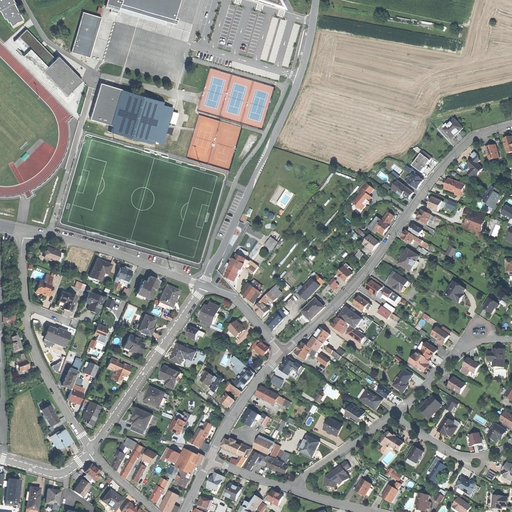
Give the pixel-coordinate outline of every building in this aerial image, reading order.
[(0,0),(0,11),(4,18),(5,17),(8,21),(9,21),(11,25),(12,25),(11,24),(22,18),(23,19),(23,18),(14,1),(12,2),(10,0),(0,0)] [(106,0),(105,6),(114,8),(158,21),(157,22),(164,24),(165,21),(172,23),(176,23),(177,17),(174,16),(178,0),(106,0)] [(101,17),(82,12),(71,52),(89,57),(101,17)] [(273,14),(261,59),(276,63),(287,18),(273,14)] [(83,87),(25,30),(10,46),(68,102),(83,87)] [(120,88),(100,82),(89,118),(110,124),(120,88)] [(445,131),(453,139),(458,134),(464,129),(456,121),(449,127),(447,125),(444,128),(446,130),(445,131)] [(491,147),(486,148),(489,160),(499,158),(496,146),(491,147)] [(413,150),(421,156),(422,155),(424,152),(416,147),(413,150)] [(433,159),(424,152),(422,155),(431,161),(433,159)] [(475,161),(474,162),(477,164),(480,161),(477,156),(474,153),(471,157),(475,161)] [(421,156),(413,167),(423,173),(425,169),(427,169),(428,168),(429,167),(428,166),(431,162),(431,161),(422,155),(421,156)] [(470,163),(468,166),(472,169),(469,172),(474,178),(477,174),(478,175),(483,170),(477,164),(474,162),(473,160),(470,163)] [(407,171),(414,176),(415,174),(416,173),(408,167),(406,170),(407,171)] [(391,175),(398,180),(400,177),(393,172),(391,175)] [(409,183),(418,189),(421,185),(424,181),(415,174),(414,176),(412,177),(411,180),(409,183)] [(404,196),(405,195),(410,199),(416,192),(400,179),(393,188),(404,196)] [(446,189),(457,193),(460,184),(450,180),(449,184),(448,184),(447,187),(446,189)] [(364,211),(374,199),(369,195),(374,189),(366,183),(359,191),(362,193),(354,203),(364,211)] [(465,186),(460,184),(457,193),(456,195),(461,197),(465,186)] [(489,207),(494,210),(497,205),(496,205),(497,202),(497,201),(500,195),(499,195),(500,193),(501,191),(490,185),(488,188),(492,190),(485,203),(490,206),(489,207)] [(429,207),(439,212),(440,209),(441,207),(443,208),(445,203),(433,198),(431,202),(429,207)] [(448,204),(446,208),(456,211),(458,205),(449,201),(448,204)] [(506,207),(501,216),(506,218),(508,214),(511,216),(510,218),(511,218),(509,223),(511,224),(511,209),(511,210),(506,207)] [(485,216),(467,209),(464,216),(469,218),(468,220),(468,221),(465,220),(462,227),(473,231),(476,230),(480,231),(483,226),(484,220),(485,216)] [(417,220),(427,224),(432,216),(422,211),(419,216),(417,220)] [(389,213),(382,221),(387,225),(394,217),(392,216),(390,213),(389,213)] [(373,233),(376,229),(382,221),(378,218),(369,229),(373,233)] [(489,222),(484,220),(483,226),(480,231),(483,232),(485,233),(489,222)] [(378,231),(384,235),(387,231),(390,227),(387,225),(382,221),(376,229),(378,231)] [(412,229),(410,233),(416,237),(419,238),(424,231),(414,225),(412,229)] [(402,238),(412,244),(415,239),(416,237),(410,233),(407,231),(406,233),(405,234),(404,236),(402,238)] [(272,236),(266,245),(273,250),(279,241),(272,236)] [(371,249),(373,251),(377,247),(379,244),(370,237),(364,244),(368,247),(371,249)] [(435,248),(424,241),(422,244),(422,245),(433,252),(435,248)] [(451,245),(446,253),(453,257),(458,249),(451,245)] [(54,250),(48,248),(47,250),(43,251),(46,260),(48,259),(56,262),(57,262),(59,255),(60,252),(54,250)] [(400,265),(409,271),(412,267),(415,269),(419,263),(416,261),(419,257),(408,250),(405,254),(403,258),(404,259),(400,265)] [(234,260),(231,265),(241,270),(242,271),(243,269),(244,267),(245,268),(248,261),(237,256),(235,260),(234,260)] [(101,263),(96,261),(89,277),(100,281),(103,272),(107,273),(108,273),(111,265),(102,261),(101,263)] [(251,263),(248,261),(245,268),(254,274),(258,267),(252,262),(251,263)] [(229,279),(235,281),(241,270),(231,265),(229,269),(226,277),(229,279)] [(122,268),(120,267),(117,276),(118,277),(121,278),(124,279),(127,281),(131,271),(126,270),(122,268)] [(345,280),(347,282),(350,278),(353,274),(350,272),(348,270),(345,267),(338,274),(340,276),(345,280)] [(391,278),(389,282),(395,286),(394,288),(404,295),(412,284),(395,273),(391,278)] [(53,277),(46,274),(43,282),(39,280),(38,283),(37,286),(35,292),(40,294),(40,292),(44,293),(43,295),(45,296),(46,294),(50,296),(53,287),(50,286),(53,277)] [(143,296),(149,298),(151,293),(153,288),(154,289),(155,289),(158,281),(156,280),(153,278),(148,276),(146,282),(142,281),(137,293),(143,296)] [(317,276),(313,280),(321,288),(325,283),(317,276)] [(300,293),(308,301),(321,288),(313,280),(305,288),(300,293)] [(85,285),(76,281),(74,287),(83,291),(85,285)] [(254,282),(252,285),(259,291),(262,287),(254,282)] [(373,294),(377,297),(379,295),(381,292),(383,289),(372,282),(369,286),(367,290),(371,293),(373,294)] [(449,297),(460,304),(463,299),(461,298),(463,295),(466,290),(454,282),(450,288),(453,290),(449,297)] [(247,297),(252,301),(259,291),(252,285),(249,284),(242,294),(247,297)] [(179,290),(166,285),(159,301),(169,305),(171,300),(174,301),(179,290)] [(295,292),(298,294),(304,287),(302,285),(295,292)] [(275,287),(267,295),(271,299),(275,302),(282,292),(278,289),(275,287)] [(307,302),(308,301),(300,293),(305,288),(304,287),(298,294),(304,300),(307,302)] [(384,287),(383,289),(381,292),(384,293),(383,295),(384,295),(395,303),(399,296),(384,287)] [(67,294),(62,292),(59,301),(64,303),(67,304),(65,309),(71,311),(77,296),(68,293),(67,294)] [(84,302),(89,304),(93,294),(88,292),(84,302)] [(103,297),(93,294),(89,304),(87,310),(90,311),(97,313),(103,297)] [(267,295),(261,302),(265,305),(271,299),(267,295)] [(383,297),(394,304),(395,303),(384,295),(383,297)] [(359,309),(364,312),(366,309),(368,307),(370,304),(359,297),(357,301),(354,306),(357,308),(359,309)] [(105,306),(112,309),(115,300),(108,298),(105,306)] [(303,311),(311,320),(318,313),(319,314),(322,311),(325,308),(316,299),(303,311)] [(489,312),(492,314),(498,304),(489,299),(483,309),(489,312)] [(260,313),(263,317),(270,310),(265,305),(261,302),(255,308),(258,312),(260,313)] [(212,324),(213,324),(216,317),(215,317),(217,313),(218,313),(220,308),(211,304),(210,307),(207,306),(204,312),(206,312),(203,319),(212,324)] [(383,307),(379,314),(388,320),(390,317),(392,313),(383,307)] [(343,314),(340,318),(348,324),(351,326),(356,330),(363,320),(348,309),(344,315),(343,314)] [(281,310),(277,314),(283,319),(287,316),(282,311),(281,310)] [(155,319),(145,314),(141,324),(142,325),(140,331),(150,336),(152,331),(150,330),(152,326),(155,319)] [(271,326),(274,329),(283,319),(277,314),(268,323),(271,326)] [(335,324),(333,327),(341,333),(343,331),(345,332),(347,329),(345,328),(348,324),(340,318),(337,322),(335,324)] [(229,328),(237,337),(245,330),(241,326),(237,321),(229,328)] [(93,335),(103,338),(105,333),(105,332),(107,328),(97,324),(93,335)] [(358,331),(356,330),(351,326),(348,329),(356,335),(358,332),(358,331)] [(69,333),(58,329),(57,330),(50,327),(48,331),(47,331),(45,338),(55,342),(54,343),(63,346),(69,333)] [(200,331),(191,327),(189,331),(187,336),(197,340),(199,335),(200,331)] [(432,336),(436,338),(442,330),(438,328),(432,336)] [(318,334),(315,338),(324,344),(327,341),(331,335),(328,333),(325,332),(321,329),(318,334)] [(440,341),(445,344),(448,340),(451,336),(442,330),(436,338),(440,341)] [(13,352),(21,349),(19,343),(16,335),(10,337),(12,343),(10,343),(11,345),(11,346),(13,352)] [(140,339),(129,335),(124,347),(125,346),(129,348),(129,349),(139,354),(141,348),(143,344),(139,342),(140,339)] [(310,346),(319,353),(324,344),(315,338),(312,342),(310,346)] [(417,351),(418,352),(421,353),(428,343),(424,340),(417,351)] [(253,347),(256,350),(261,343),(258,341),(253,347)] [(261,353),(264,356),(267,352),(269,349),(263,344),(261,343),(256,350),(260,352),(261,353)] [(421,353),(430,359),(432,356),(433,354),(437,349),(428,343),(421,353)] [(189,349),(179,344),(175,352),(172,359),(182,364),(187,353),(188,349),(189,349)] [(300,349),(297,354),(306,360),(310,353),(313,350),(304,344),(300,349)] [(197,353),(188,349),(187,353),(188,354),(188,355),(194,358),(197,353)] [(340,349),(337,353),(342,357),(345,352),(340,349)] [(490,353),(489,361),(494,362),(494,365),(505,365),(505,350),(498,350),(494,350),(494,353),(490,353)] [(337,353),(334,351),(332,355),(340,361),(342,357),(337,353)] [(12,360),(15,359),(15,358),(19,357),(18,355),(17,352),(10,355),(12,360)] [(432,361),(430,359),(421,353),(418,352),(412,362),(425,371),(428,366),(432,361)] [(23,353),(18,355),(19,357),(15,358),(15,359),(16,362),(26,359),(23,353)] [(318,360),(328,366),(331,361),(322,355),(318,360)] [(396,358),(406,366),(407,365),(397,357),(396,358)] [(118,361),(111,358),(108,365),(115,368),(114,371),(111,379),(116,381),(115,382),(120,384),(124,375),(126,376),(128,372),(131,366),(124,363),(123,365),(119,363),(118,364),(117,363),(118,361)] [(27,364),(26,359),(16,362),(17,364),(18,367),(20,371),(21,370),(24,370),(29,368),(27,364)] [(281,369),(289,375),(294,367),(296,364),(293,362),(288,359),(285,364),(281,369)] [(471,372),(475,374),(481,366),(470,359),(468,363),(467,364),(465,368),(471,372)] [(75,360),(72,367),(79,370),(81,362),(75,360)] [(88,361),(84,373),(95,377),(99,365),(88,361)] [(241,370),(242,369),(245,365),(240,361),(238,363),(236,365),(241,370)] [(424,372),(425,371),(412,362),(411,363),(424,372)] [(297,363),(296,364),(294,367),(300,371),(303,366),(297,363)] [(468,377),(471,372),(465,368),(467,364),(466,364),(461,372),(468,377)] [(182,373),(166,366),(163,373),(161,378),(168,381),(166,385),(175,389),(180,377),(182,373)] [(247,367),(246,368),(253,375),(255,373),(248,366),(247,367)] [(238,378),(245,384),(249,380),(253,375),(246,368),(244,371),(243,372),(241,374),(238,378)] [(400,379),(407,385),(410,381),(413,376),(405,370),(399,378),(400,378),(400,379)] [(206,383),(210,386),(214,381),(216,377),(208,372),(206,375),(202,380),(206,383)] [(218,374),(216,377),(214,381),(215,382),(211,387),(214,389),(217,392),(226,380),(218,374)] [(66,387),(71,389),(73,384),(75,379),(69,376),(67,375),(66,375),(62,386),(66,387)] [(399,391),(400,389),(395,386),(400,379),(400,378),(399,378),(398,376),(395,380),(396,381),(392,386),(399,391)] [(452,389),(460,394),(465,385),(454,378),(451,383),(448,387),(452,389)] [(409,386),(407,385),(400,379),(395,386),(400,389),(404,393),(409,386)] [(224,388),(230,392),(231,390),(234,386),(229,382),(224,388)] [(377,391),(388,399),(394,392),(383,383),(377,391)] [(73,384),(71,389),(81,393),(83,388),(73,384)] [(243,391),(234,386),(231,390),(240,396),(243,391)] [(260,391),(258,395),(266,400),(270,391),(262,387),(260,391)] [(166,393),(153,388),(150,396),(148,395),(145,400),(161,407),(162,403),(166,393)] [(81,393),(71,389),(67,399),(73,402),(78,404),(82,393),(81,393)] [(274,393),(270,391),(266,400),(270,402),(272,398),(274,393)] [(361,401),(376,411),(382,402),(367,392),(361,401)] [(280,396),(274,393),(272,398),(278,401),(280,396)] [(321,403),(325,396),(320,393),(316,400),(321,403)] [(234,400),(227,394),(226,395),(224,398),(221,401),(228,407),(231,404),(234,400)] [(421,408),(429,416),(436,410),(437,411),(443,406),(434,397),(430,400),(429,399),(427,400),(426,402),(427,403),(421,408)] [(460,402),(452,398),(446,408),(451,412),(454,406),(456,408),(460,402)] [(102,407),(90,401),(85,411),(84,414),(82,418),(88,420),(88,421),(89,419),(95,421),(98,414),(102,407)] [(348,403),(344,408),(349,411),(345,417),(347,418),(348,417),(359,424),(362,419),(363,417),(364,418),(367,414),(353,405),(352,406),(348,403)] [(50,405),(41,410),(50,426),(59,421),(54,413),(53,410),(52,410),(50,406),(50,405)] [(154,415),(138,408),(135,416),(138,417),(136,420),(134,425),(147,430),(154,415)] [(257,419),(260,420),(260,421),(263,417),(262,416),(250,409),(247,415),(243,421),(252,427),(257,419)] [(500,421),(511,428),(511,415),(506,412),(500,421)] [(175,432),(180,435),(187,422),(183,420),(185,417),(179,414),(171,429),(175,432)] [(259,421),(264,424),(266,419),(267,419),(267,418),(268,416),(264,414),(262,416),(263,417),(260,421),(260,420),(259,421)] [(446,418),(439,431),(444,433),(444,432),(448,434),(452,436),(458,426),(453,424),(454,422),(446,418)] [(325,430),(336,436),(339,431),(342,425),(331,419),(325,430)] [(207,422),(203,430),(209,433),(213,426),(207,422)] [(496,424),(489,436),(497,441),(499,438),(502,440),(504,437),(507,431),(496,424)] [(146,434),(147,430),(134,425),(132,430),(145,435),(146,434)] [(195,445),(201,448),(205,440),(209,433),(203,430),(201,429),(195,439),(197,440),(195,445)] [(59,431),(50,437),(53,441),(55,440),(57,444),(55,445),(58,450),(64,447),(64,445),(67,444),(67,445),(72,442),(64,430),(59,433),(59,431)] [(387,432),(376,445),(378,447),(382,451),(383,450),(382,449),(387,444),(399,450),(404,441),(395,437),(393,435),(390,432),(389,434),(387,432)] [(478,445),(482,444),(480,434),(471,437),(473,447),(478,445)] [(260,436),(259,439),(274,446),(269,455),(269,456),(271,457),(276,444),(277,444),(275,443),(260,436)] [(303,447),(301,452),(312,457),(315,450),(317,451),(318,448),(321,443),(309,436),(303,447)] [(128,438),(126,442),(125,444),(127,444),(131,447),(134,441),(128,438)] [(225,443),(223,446),(239,454),(242,447),(237,444),(238,442),(232,439),(231,442),(227,439),(225,443)] [(259,439),(255,448),(269,455),(274,446),(259,439)] [(253,449),(238,442),(237,444),(242,447),(247,449),(244,456),(242,456),(237,465),(242,467),(253,449)] [(135,450),(137,451),(140,453),(143,447),(138,444),(135,450)] [(281,446),(276,444),(271,457),(273,457),(275,459),(281,446)] [(280,461),(281,460),(285,451),(281,446),(275,459),(280,461)] [(148,450),(143,447),(140,453),(141,453),(145,455),(148,450)] [(247,449),(242,447),(239,454),(242,456),(244,456),(247,449)] [(408,458),(417,464),(424,452),(420,449),(415,447),(408,458)] [(179,468),(180,469),(190,451),(185,448),(176,467),(179,468)] [(116,456),(117,457),(123,460),(127,454),(123,452),(119,450),(116,456)] [(159,455),(148,450),(145,455),(144,458),(144,459),(146,460),(154,464),(159,455)] [(190,451),(187,458),(196,463),(198,459),(200,455),(190,451)] [(247,468),(250,471),(260,456),(261,455),(260,454),(255,451),(245,467),(247,468)] [(281,460),(286,463),(290,453),(285,451),(281,460)] [(162,457),(159,455),(154,464),(157,466),(162,457)] [(115,467),(119,469),(123,460),(117,457),(113,465),(115,467)] [(187,458),(183,465),(193,470),(196,464),(196,463),(187,458)] [(416,466),(417,464),(408,458),(407,461),(416,466)] [(431,471),(426,480),(432,484),(433,483),(437,485),(441,478),(441,479),(444,474),(442,473),(445,468),(447,469),(448,467),(444,464),(445,462),(442,461),(437,458),(434,462),(438,464),(433,472),(431,471)] [(125,473),(128,475),(134,464),(128,461),(123,472),(125,473)] [(279,471),(286,474),(289,468),(284,465),(279,463),(277,462),(274,468),(279,471)] [(336,470),(326,477),(325,486),(337,489),(338,485),(340,483),(344,480),(345,482),(350,479),(349,477),(350,477),(346,472),(352,469),(347,462),(338,469),(340,471),(338,472),(336,470)] [(147,466),(144,465),(141,463),(138,470),(143,473),(147,466)] [(505,468),(501,474),(504,476),(509,479),(509,478),(511,479),(511,464),(511,465),(509,463),(505,468)] [(90,465),(84,472),(94,481),(98,476),(96,474),(97,473),(98,471),(93,467),(90,465)] [(183,465),(181,469),(191,474),(193,470),(183,465)] [(174,478),(179,468),(176,467),(171,477),(174,478)] [(177,483),(186,487),(189,480),(192,475),(191,474),(181,469),(178,475),(180,476),(177,483)] [(139,482),(143,473),(138,470),(133,479),(136,480),(139,482)] [(391,475),(400,481),(403,475),(394,470),(391,475)] [(487,477),(493,481),(497,475),(491,471),(487,477)] [(216,472),(213,477),(223,481),(224,482),(226,477),(216,472)] [(213,477),(211,481),(207,487),(212,490),(213,488),(218,490),(223,481),(213,477)] [(162,478),(158,486),(165,489),(170,480),(168,479),(167,481),(162,478)] [(474,482),(472,482),(470,483),(468,482),(468,481),(466,480),(462,478),(457,487),(471,496),(476,487),(476,484),(474,482)] [(13,480),(8,479),(6,499),(17,500),(20,480),(13,480)] [(73,491),(81,497),(82,496),(85,491),(90,485),(81,479),(77,485),(73,491)] [(360,494),(366,497),(372,486),(363,480),(356,491),(360,494)] [(398,484),(393,491),(397,494),(402,486),(398,484)] [(242,489),(235,485),(234,487),(230,486),(226,495),(229,496),(232,498),(232,499),(237,501),(242,489)] [(470,498),(471,496),(457,487),(455,489),(470,498)] [(385,503),(390,505),(397,494),(393,491),(388,488),(381,500),(385,503)] [(53,489),(47,489),(45,503),(52,504),(52,508),(57,509),(60,491),(53,489)] [(154,500),(158,502),(162,494),(156,490),(151,499),(154,500)] [(170,490),(160,510),(165,511),(172,511),(176,505),(173,503),(177,494),(170,490)] [(114,510),(122,499),(117,495),(115,494),(114,496),(108,491),(101,501),(114,510)] [(270,498),(269,501),(273,503),(279,506),(284,496),(279,494),(277,493),(273,491),(270,498)] [(39,494),(29,492),(28,493),(27,500),(26,508),(37,510),(39,494)] [(439,493),(435,499),(441,503),(445,497),(439,493)] [(167,496),(162,494),(158,502),(162,505),(167,496)] [(423,510),(426,511),(427,508),(428,502),(430,496),(421,494),(420,498),(418,497),(416,504),(417,504),(417,507),(422,508),(421,510),(423,510)] [(201,501),(199,505),(210,510),(208,511),(212,511),(214,508),(211,507),(213,500),(203,496),(201,501)] [(256,511),(264,500),(261,498),(258,496),(252,503),(251,503),(247,504),(247,505),(245,504),(244,506),(243,506),(239,511),(256,511)] [(494,496),(493,508),(499,509),(500,507),(503,507),(508,508),(509,498),(504,498),(504,497),(494,496)] [(455,506),(453,507),(459,511),(461,509),(462,510),(465,511),(469,511),(472,507),(459,498),(454,505),(455,506)] [(122,510),(121,511),(139,511),(140,511),(135,507),(135,506),(134,505),(133,505),(132,505),(130,503),(127,507),(125,505),(122,510)] [(259,510),(261,511),(262,511),(267,505),(264,503),(259,510)]
